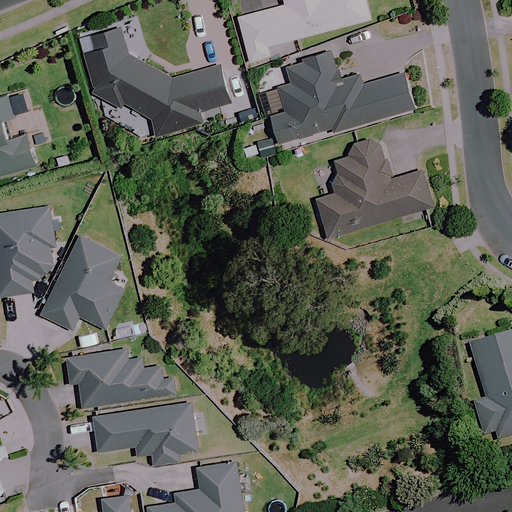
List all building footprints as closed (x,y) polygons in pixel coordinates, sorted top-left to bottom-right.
[(279,0),(281,5),(236,17),(248,62),(270,56),(268,47),(369,19),(364,0),(279,0)] [(93,97),(117,113),(122,105),(146,121),(140,129),(151,136),(152,137),(206,123),(204,114),(231,107),(220,63),(170,76),(132,56),(118,21),(75,39),(93,97)] [(279,154),(333,137),(412,112),(411,109),(400,73),(361,85),(359,80),(357,72),(337,78),(329,52),(285,65),(291,83),(276,87),(284,112),(267,118),(274,140),(279,154)] [(13,117),(7,95),(0,97),(0,176),(34,167),(26,138),(8,143),(2,120),(13,117)] [(332,238),(409,213),(412,222),(428,217),(425,207),(435,204),(422,166),(394,175),(383,142),(350,153),(330,159),(335,173),(326,176),(331,191),(318,195),(332,238)] [(35,284),(55,261),(54,246),(49,206),(0,211),(0,299),(36,295),(35,284)] [(121,256),(80,235),(39,315),(72,331),(79,317),(104,329),(125,288),(109,279),(121,256)] [(511,330),(471,341),(487,400),(476,403),(485,434),(495,431),(497,439),(511,434),(511,330)] [(132,357),(130,347),(72,355),(64,356),(68,386),(76,385),(79,409),(177,396),(174,375),(162,377),(160,362),(142,365),(140,356),(132,357)] [(149,464),(182,459),(182,455),(197,452),(189,401),(90,416),(96,457),(130,452),(131,457),(148,454),(149,464)] [(0,493),(3,492),(0,484),(0,458),(10,455),(5,442),(0,443),(0,493)] [(241,511),(233,461),(195,468),(198,489),(175,493),(177,502),(146,508),(147,511),(241,511)] [(130,511),(128,493),(99,497),(101,511),(130,511)]
